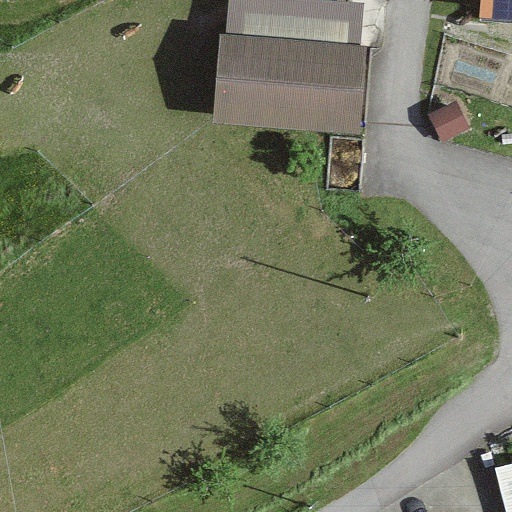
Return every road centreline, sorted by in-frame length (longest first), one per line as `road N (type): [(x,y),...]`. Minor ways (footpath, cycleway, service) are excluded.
road 1 (unclassified): [(411,0),(400,134),(412,162),(511,262)]
road 2 (residential): [(346,511),(511,402)]
